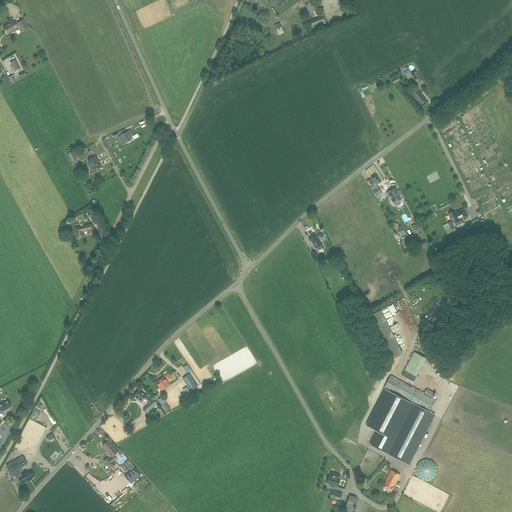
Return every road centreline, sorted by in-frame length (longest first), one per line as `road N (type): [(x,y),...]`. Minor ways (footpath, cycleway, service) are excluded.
road 1 (unclassified): [(248,270),(511,44)]
road 2 (unclassified): [(20,511),(168,342),(235,283)]
road 3 (unclassified): [(248,270),(115,0)]
road 4 (unclassified): [(378,508),(356,492),(235,283)]
